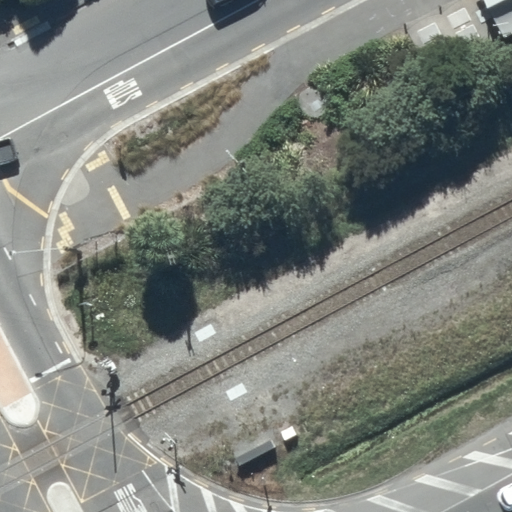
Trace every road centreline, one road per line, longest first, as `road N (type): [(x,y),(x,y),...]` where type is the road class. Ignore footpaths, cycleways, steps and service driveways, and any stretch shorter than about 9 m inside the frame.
road 1 (secondary): [(0,137),(259,0)]
road 2 (secondary): [(68,511),(0,367)]
